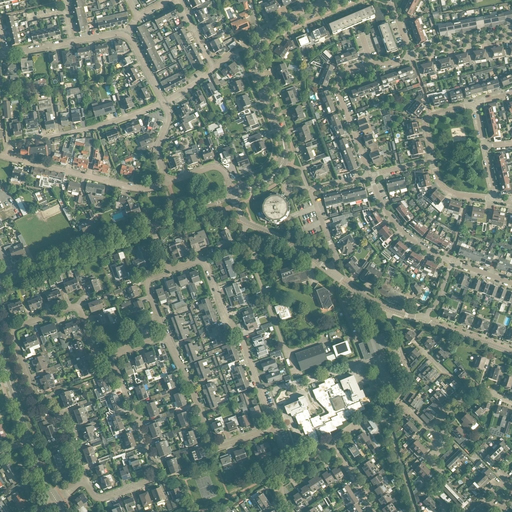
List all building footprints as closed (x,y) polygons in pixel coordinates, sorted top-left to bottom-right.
[(86,6),(85,0),(74,3),(75,9),(73,9),(73,10),(84,7),(86,6)] [(200,0),(197,0),(190,4),(192,9),(203,4),(200,0)] [(275,3),(278,1),(277,0),(267,0),(269,3),(272,12),(276,10),(278,9),(275,3)] [(272,12),(269,3),(263,5),(262,1),(259,3),(261,9),(264,7),(267,13),(268,13),(269,13),(272,12)] [(416,12),(418,6),(409,1),(408,2),(407,4),(407,5),(406,7),(414,11),(416,12)] [(374,17),(378,27),(388,23),(388,22),(386,22),(383,15),(380,15),(380,13),(382,12),(382,11),(381,10),(381,9),(380,8),(379,8),(378,7),(377,7),(376,7),(375,7),(373,8),(372,6),(370,7),(374,17)] [(73,10),(74,15),(85,13),(84,7),(73,10)] [(362,11),(366,21),(374,17),(370,7),(362,11)] [(411,16),(414,11),(406,7),(405,9),(404,9),(404,11),(403,12),(409,15),(411,20),(413,19),(412,17),(411,16)] [(173,18),(178,16),(174,8),(169,10),(173,18)] [(195,14),(197,19),(206,14),(203,9),(195,14)] [(169,10),(164,13),(168,21),(173,18),(169,10)] [(359,24),(366,21),(362,11),(354,14),(359,24)] [(128,12),(120,14),(123,24),(129,23),(127,16),(130,16),(130,17),(128,12)] [(248,17),(246,12),(239,15),(241,20),(231,24),(235,34),(250,27),(248,22),(247,23),(246,19),(248,17)] [(87,19),(85,13),(74,15),(76,21),(87,19)] [(168,21),(164,13),(159,16),(163,24),(168,21)] [(502,21),(506,20),(505,13),(497,15),(499,25),(502,24),(502,21)] [(117,26),(123,24),(120,14),(114,15),(117,26)] [(207,23),(216,18),(218,17),(218,16),(216,18),(215,16),(208,19),(206,14),(197,19),(200,24),(205,21),(207,23)] [(350,27),(359,24),(354,14),(346,17),(350,27)] [(111,27),(117,26),(114,15),(109,16),(111,27)] [(499,25),(497,15),(490,16),(491,23),(496,22),(496,25),(499,25)] [(105,28),(111,27),(109,16),(103,18),(105,28)] [(163,24),(159,16),(154,18),(159,29),(162,28),(160,25),(163,24)] [(487,24),(491,23),(490,16),(483,17),(484,28),(488,27),(487,24)] [(342,31),(350,27),(346,17),(338,21),(342,31)] [(481,28),(484,28),(483,17),(475,19),(477,26),(481,25),(481,28)] [(98,24),(99,28),(99,30),(105,28),(103,18),(97,19),(97,21),(98,24)] [(205,33),(213,29),(211,24),(217,21),(216,18),(207,23),(208,25),(202,28),(203,29),(202,30),(202,31),(203,33),(204,33),(205,33)] [(76,21),(77,27),(88,25),(87,19),(76,21)] [(412,28),(420,25),(418,19),(409,22),(410,26),(411,25),(412,28)] [(477,26),(475,19),(468,20),(470,30),(473,30),(472,27),(477,26)] [(467,31),(470,30),(468,20),(460,22),(462,29),(466,28),(467,31)] [(333,35),(342,31),(338,21),(328,25),(330,32),(332,31),(333,35)] [(458,30),(462,29),(460,22),(453,23),(455,33),(458,33),(458,30)] [(378,27),(381,36),(391,32),(388,23),(378,27)] [(455,33),(453,23),(446,24),(447,32),(451,31),(452,34),(455,33)] [(135,29),(138,34),(148,29),(145,24),(135,29)] [(413,34),(422,31),(424,30),(422,24),(420,25),(412,28),(413,30),(412,31),(413,34)] [(447,32),(446,24),(435,26),(437,31),(438,34),(440,34),(440,36),(443,35),(443,32),(447,32)] [(89,30),(88,25),(77,27),(78,33),(89,30)] [(318,29),(322,38),(324,37),(325,40),(331,37),(328,31),(326,32),(323,27),(322,27),(321,27),(320,27),(319,28),(319,29),(318,29)] [(56,38),(53,28),(48,29),(50,37),(53,37),(53,39),(56,38)] [(138,34),(141,40),(150,35),(148,29),(138,34)] [(183,29),(174,34),(176,39),(186,34),(183,29)] [(218,36),(222,34),(224,33),(223,30),(219,32),(218,30),(215,32),(213,29),(205,33),(205,34),(204,35),(205,38),(206,38),(207,38),(216,34),(217,37),(218,36)] [(319,40),(322,38),(318,29),(317,30),(316,29),(315,29),(314,30),(313,31),(312,32),(314,37),(312,38),(314,44),(320,42),(319,40)] [(42,42),(45,41),(42,30),(36,32),(38,40),(42,39),(42,42)] [(415,37),(416,39),(424,36),(422,31),(413,34),(414,37),(415,37)] [(381,36),(384,44),(394,41),(391,32),(381,36)] [(189,40),(186,34),(176,39),(179,45),(189,40)] [(314,44),(312,38),(311,37),(309,38),(307,34),(305,35),(304,34),(303,34),(302,34),(301,35),(305,45),(309,44),(310,45),(311,46),(314,44)] [(141,40),(143,45),(153,40),(150,35),(141,40)] [(298,36),(298,37),(298,38),(296,39),(298,43),(295,44),(300,57),(303,55),(303,54),(302,51),(307,49),(305,45),(301,35),(300,35),(299,36),(298,36)] [(424,36),(416,39),(417,42),(416,42),(417,45),(421,44),(422,47),(432,44),(430,40),(428,41),(426,36),(424,36)] [(210,43),(212,48),(221,44),(218,39),(210,43)] [(156,46),(153,40),(143,45),(146,50),(144,51),(145,52),(154,46),(156,46)] [(179,45),(182,50),(192,45),(189,40),(179,45)] [(111,50),(112,56),(112,57),(113,62),(118,59),(117,56),(118,56),(117,53),(120,53),(120,51),(123,50),(122,41),(115,43),(116,49),(111,50)] [(278,51),(276,53),(282,57),(284,55),(285,55),(290,49),(290,50),(294,49),(290,41),(287,42),(287,43),(284,48),(279,45),(276,50),(278,51)] [(394,41),(384,44),(387,53),(391,51),(391,53),(396,51),(398,51),(394,41)] [(193,44),(192,45),(182,50),(183,49),(186,55),(196,49),(193,44)] [(224,49),(221,44),(212,48),(215,53),(218,52),(220,56),(225,51),(224,49)] [(100,54),(102,53),(101,45),(95,46),(97,55),(94,56),(94,58),(95,65),(96,70),(99,69),(100,69),(100,68),(101,67),(101,66),(100,66),(100,65),(99,65),(99,64),(98,64),(97,57),(100,57),(100,54)] [(145,52),(147,57),(157,52),(154,46),(145,52)] [(504,58),(507,58),(506,50),(506,52),(504,52),(503,48),(500,48),(500,46),(497,47),(498,58),(504,57),(504,58)] [(83,48),(85,58),(86,64),(91,63),(91,58),(89,47),(83,48)] [(489,52),(488,53),(490,61),(493,60),(493,59),(498,58),(497,47),(493,47),(493,49),(491,49),(491,54),(489,54),(488,53),(489,53),(489,52)] [(79,57),(75,57),(76,59),(77,66),(77,68),(81,67),(80,60),(79,59),(85,58),(83,48),(77,49),(79,57)] [(199,55),(196,49),(186,55),(189,60),(199,55)] [(351,49),(349,49),(353,60),(358,58),(356,50),(353,51),(351,49)] [(479,50),(481,61),(486,60),(487,61),(490,61),(488,53),(488,54),(486,55),(485,50),(482,51),(482,49),(479,50)] [(333,57),(326,50),(323,53),(330,60),(333,57)] [(473,65),(473,66),(475,65),(475,61),(481,61),(479,50),(475,50),(476,52),(473,52),(474,57),(471,57),(471,55),(470,55),(473,65)] [(72,56),(72,55),(70,55),(69,52),(63,53),(64,56),(63,56),(64,63),(65,63),(65,65),(71,64),(71,67),(73,67),(75,78),(78,77),(77,68),(77,66),(76,59),(75,57),(75,55),(72,56)] [(147,57),(150,62),(160,57),(157,52),(147,57)] [(340,52),(339,53),(343,64),(348,62),(345,54),(342,55),(340,52)] [(453,60),(455,68),(458,67),(458,66),(464,64),(461,53),(457,54),(458,56),(455,56),(456,61),(454,62),(453,60),(454,60),(453,60)] [(473,66),(473,65),(470,55),(468,56),(467,53),(465,54),(464,53),(461,53),(464,64),(469,63),(470,65),(473,65),(473,66)] [(51,54),(51,55),(50,55),(51,64),(55,63),(55,69),(59,68),(57,54),(53,54),(51,54)] [(322,54),(319,56),(324,61),(321,68),(332,72),(334,67),(327,64),(327,63),(329,61),(322,54)] [(189,60),(192,65),(202,60),(199,55),(189,60)] [(113,62),(113,63),(112,66),(120,62),(125,70),(128,68),(127,65),(133,62),(130,57),(125,59),(123,57),(118,59),(113,62)] [(163,62),(160,57),(150,62),(153,67),(163,62)] [(452,68),(455,68),(453,60),(454,62),(451,62),(450,58),(447,59),(447,57),(443,58),(446,69),(452,67),(452,68)] [(436,64),(438,72),(441,71),(441,70),(446,69),(443,58),(440,59),(440,60),(438,61),(439,64),(436,64)] [(34,71),(32,61),(28,61),(27,61),(27,59),(21,60),(22,66),(21,66),(21,67),(22,67),(22,71),(23,73),(34,71)] [(204,66),(202,60),(192,65),(194,71),(204,66)] [(153,67),(156,73),(165,68),(163,62),(153,67)] [(438,74),(438,72),(436,64),(436,65),(436,66),(434,67),(432,63),(430,63),(429,62),(426,63),(429,73),(430,76),(438,74)] [(5,64),(4,64),(5,76),(10,75),(11,79),(11,80),(12,80),(18,79),(17,66),(16,66),(13,67),(13,66),(12,66),(12,65),(13,65),(12,63),(9,64),(8,63),(5,63),(5,64)] [(227,67),(221,72),(225,77),(229,73),(233,77),(239,72),(236,67),(237,66),(234,63),(227,68),(227,67)] [(418,69),(420,77),(424,76),(423,75),(429,73),(426,63),(423,64),(423,65),(420,66),(422,70),(419,71),(418,69)] [(284,64),(275,67),(277,73),(276,74),(281,87),(292,83),(284,64)] [(411,67),(406,69),(410,80),(418,78),(415,71),(413,72),(411,67)] [(128,74),(129,78),(138,73),(136,68),(130,71),(128,68),(125,70),(123,71),(124,73),(125,76),(128,74)] [(319,73),(323,74),(330,77),(332,72),(321,68),(319,73)] [(406,69),(401,71),(405,82),(410,80),(406,69)] [(187,81),(184,76),(182,71),(177,74),(182,84),(187,81)] [(403,82),(405,82),(401,71),(396,72),(399,80),(402,79),(403,82)] [(141,78),(138,73),(129,78),(131,81),(129,82),(131,87),(137,84),(135,81),(143,77),(141,78)] [(319,73),(317,78),(328,82),(330,77),(323,74),(319,73)] [(171,77),(176,87),(182,84),(177,74),(171,77)] [(391,74),(386,76),(388,84),(391,83),(392,86),(395,85),(391,74)] [(506,77),(503,78),(502,76),(498,77),(500,80),(503,87),(509,84),(506,77)] [(171,90),(176,87),(171,77),(166,80),(171,90)] [(37,88),(47,85),(45,78),(35,81),(37,88)] [(326,87),(328,82),(317,78),(317,80),(320,82),(319,84),(326,87)] [(166,80),(160,82),(166,92),(171,90),(166,80)] [(236,93),(245,90),(241,80),(232,84),(232,86),(233,89),(234,89),(236,93)] [(377,82),(372,84),(375,92),(376,96),(383,94),(381,86),(379,87),(377,82)] [(210,83),(203,87),(209,98),(214,95),(215,98),(217,101),(219,100),(220,101),(223,100),(218,90),(218,91),(216,92),(215,90),(214,90),(210,83)] [(471,95),(477,94),(475,86),(474,83),(469,85),(469,86),(471,95)] [(372,93),(375,92),(372,84),(367,86),(370,97),(372,97),(372,93)] [(369,98),(370,97),(367,86),(362,88),(364,96),(367,95),(369,98)] [(462,93),(465,92),(464,89),(463,87),(463,86),(460,86),(460,88),(454,89),(457,101),(458,101),(459,101),(460,100),(461,100),(463,99),(462,93)] [(300,101),(297,92),(295,87),(286,90),(287,93),(284,94),(288,105),(300,101)] [(150,98),(145,88),(138,92),(141,97),(140,97),(140,99),(141,101),(142,102),(150,98)] [(445,90),(447,97),(450,96),(452,102),(454,102),(455,102),(456,102),(457,101),(454,89),(449,91),(449,89),(445,90)] [(319,100),(330,96),(328,91),(325,92),(324,90),(318,91),(319,94),(320,94),(321,96),(318,99),(319,100)] [(352,94),(349,95),(352,103),(360,101),(356,90),(351,91),(352,94)] [(444,98),(447,97),(445,90),(442,91),(443,92),(437,94),(440,105),(441,105),(443,105),(443,104),(446,104),(444,98)] [(191,98),(190,98),(198,112),(202,110),(199,105),(206,102),(200,91),(193,94),(194,94),(195,96),(193,96),(193,98),(191,98)] [(422,99),(425,98),(422,91),(418,93),(419,95),(411,104),(421,112),(425,107),(420,104),(422,102),(421,100),(422,99)] [(437,93),(427,95),(429,102),(433,101),(434,107),(437,106),(439,106),(439,105),(440,105),(437,94),(437,93)] [(251,105),(247,94),(235,99),(236,103),(238,103),(240,109),(239,109),(240,113),(244,111),(248,110),(247,106),(251,105)] [(125,110),(134,107),(131,98),(121,101),(123,108),(124,107),(125,110)] [(50,99),(38,101),(40,111),(51,109),(50,99)] [(92,107),(95,117),(115,111),(113,101),(98,105),(97,101),(91,102),(92,107)] [(188,110),(187,107),(186,107),(185,105),(189,104),(187,101),(181,104),(183,107),(184,108),(177,112),(180,118),(190,113),(191,113),(191,112),(191,111),(191,110),(190,110),(189,110),(188,110)] [(321,105),(322,109),(323,110),(334,106),(332,101),(324,104),(321,105)] [(495,106),(494,103),(488,104),(489,108),(483,109),(484,112),(485,112),(485,115),(493,113),(492,107),(495,106)] [(411,104),(406,111),(411,116),(413,113),(418,117),(421,112),(411,104)] [(300,106),(290,110),(294,122),(303,118),(300,110),(301,110),(300,106)] [(336,111),(334,106),(323,110),(324,113),(327,111),(328,114),(336,111)] [(83,109),(71,111),(72,115),(73,122),(80,121),(80,117),(81,117),(81,118),(85,117),(83,109)] [(359,127),(367,123),(369,122),(366,114),(368,114),(367,110),(357,114),(359,121),(357,121),(359,126),(359,127)] [(244,111),(240,113),(238,114),(239,118),(238,119),(239,121),(246,118),(250,127),(246,129),(247,132),(251,130),(260,127),(254,112),(254,113),(251,114),(251,113),(245,115),(244,111)] [(43,114),(46,130),(55,128),(54,120),(51,121),(49,115),(52,114),(52,112),(43,114)] [(26,122),(27,130),(39,128),(37,119),(36,113),(31,114),(32,121),(26,122)] [(61,115),(61,119),(62,125),(65,125),(65,126),(66,126),(68,126),(68,125),(68,124),(69,124),(68,118),(70,117),(69,113),(63,113),(63,115),(62,115),(61,115)] [(329,116),(326,118),(328,124),(339,120),(337,114),(330,117),(329,116)] [(385,126),(389,124),(391,124),(390,121),(389,115),(383,117),(385,126)] [(157,120),(147,117),(146,122),(147,122),(146,126),(148,127),(146,132),(151,134),(153,128),(156,129),(157,124),(156,124),(157,120)] [(185,132),(191,129),(188,123),(189,122),(187,119),(186,118),(180,121),(181,124),(179,126),(182,132),(185,131),(185,132)] [(20,119),(12,121),(12,123),(9,123),(11,131),(13,130),(15,136),(22,135),(20,119)] [(134,123),(126,126),(129,134),(141,129),(138,121),(134,122),(134,123)] [(407,125),(408,130),(418,129),(417,123),(411,124),(411,121),(403,123),(402,124),(403,125),(404,126),(407,125)] [(363,131),(364,134),(373,131),(369,122),(367,123),(359,127),(361,132),(363,131)] [(496,125),(487,126),(487,127),(488,126),(489,129),(488,129),(488,132),(500,130),(498,124),(496,125)] [(297,129),(302,143),(311,139),(305,125),(297,129)] [(330,129),(332,134),(343,130),(341,125),(333,128),(330,129)] [(419,134),(418,129),(408,130),(409,136),(407,136),(407,140),(414,138),(414,135),(419,134)] [(111,131),(106,133),(109,142),(118,138),(119,141),(124,140),(121,131),(118,132),(117,130),(111,132),(111,131)] [(332,134),(334,140),(338,138),(338,137),(345,135),(343,130),(332,134)] [(497,130),(488,132),(489,132),(490,135),(489,135),(490,138),(494,137),(494,142),(501,141),(501,136),(498,136),(497,130)] [(365,142),(365,143),(374,139),(372,137),(375,136),(373,131),(364,134),(365,137),(363,138),(365,142)] [(262,139),(259,134),(249,138),(251,144),(254,142),(255,145),(254,145),(257,153),(262,151),(262,150),(266,148),(264,141),(261,142),(260,140),(262,139)] [(139,152),(145,150),(144,146),(152,143),(148,135),(138,139),(142,147),(137,148),(139,152)] [(340,141),(339,140),(335,141),(337,148),(348,143),(346,138),(340,141)] [(85,147),(86,139),(76,139),(76,141),(75,145),(85,147)] [(375,142),(374,139),(365,143),(367,148),(369,147),(371,150),(379,147),(377,141),(375,142)] [(412,147),(412,150),(422,148),(421,142),(415,143),(415,140),(404,142),(406,148),(412,147)] [(66,164),(67,164),(68,158),(71,159),(71,158),(73,151),(74,145),(70,144),(69,150),(63,148),(62,154),(60,162),(61,162),(61,164),(65,165),(66,164)] [(48,153),(47,145),(31,147),(31,148),(27,148),(26,150),(21,150),(21,155),(31,156),(48,159),(49,158),(48,153)] [(193,149),(185,152),(187,157),(186,158),(189,165),(198,162),(195,154),(199,153),(196,145),(192,147),(193,149)] [(312,163),(322,159),(323,159),(329,156),(328,152),(314,158),(310,147),(303,150),(307,161),(311,160),(312,163),(311,163),(312,163)] [(371,159),(380,156),(382,155),(384,154),(383,151),(381,152),(379,147),(371,150),(372,153),(370,154),(371,158),(371,159)] [(201,150),(199,151),(201,156),(203,155),(205,161),(213,158),(210,148),(205,150),(205,149),(202,150),(201,150)] [(340,152),(341,157),(352,153),(350,148),(342,151),(340,152)] [(423,153),(422,148),(412,150),(409,150),(409,151),(411,156),(412,159),(418,158),(418,155),(423,153)] [(103,164),(103,162),(96,160),(98,151),(94,150),(92,163),(95,164),(93,170),(100,172),(103,164)] [(225,164),(227,163),(230,162),(231,163),(235,162),(231,150),(224,152),(223,151),(222,150),(220,151),(219,152),(220,154),(219,154),(222,163),(223,163),(224,164),(225,164)] [(495,159),(496,162),(504,160),(507,160),(506,154),(508,153),(508,151),(504,151),(497,152),(498,155),(494,156),(494,160),(495,159)] [(54,156),(53,155),(52,160),(60,162),(62,154),(55,152),(54,156)] [(133,161),(137,159),(137,158),(143,156),(142,152),(124,159),(126,162),(133,160),(133,161)] [(178,167),(182,166),(182,164),(185,163),(181,152),(173,155),(172,157),(171,156),(168,162),(169,163),(172,169),(175,168),(177,169),(178,167)] [(246,166),(250,165),(246,155),(244,156),(243,153),(239,155),(240,158),(236,159),(239,167),(246,165),(246,166)] [(341,157),(341,158),(342,160),(343,160),(343,163),(354,159),(352,153),(341,157)] [(73,165),(80,167),(82,159),(83,155),(80,155),(78,156),(78,158),(75,157),(74,159),(73,165)] [(380,156),(371,159),(371,160),(372,159),(373,164),(376,163),(377,166),(385,163),(382,155),(380,156)] [(80,167),(87,169),(89,161),(82,159),(80,167)] [(343,163),(345,168),(356,164),(354,159),(343,163)] [(100,172),(108,174),(109,167),(107,167),(107,165),(103,164),(103,162),(103,164),(100,172)] [(319,175),(326,172),(323,164),(317,166),(315,165),(314,167),(310,169),(311,171),(310,173),(311,174),(312,175),(313,177),(314,177),(315,179),(319,178),(319,175)] [(358,169),(356,164),(345,168),(345,169),(349,169),(350,172),(358,169)] [(126,169),(127,167),(122,166),(121,174),(131,176),(133,168),(129,167),(128,170),(126,169)] [(33,167),(31,174),(41,176),(43,170),(33,167)] [(16,181),(16,179),(20,179),(20,182),(25,183),(27,174),(22,172),(23,170),(14,168),(11,180),(16,181)] [(43,170),(41,176),(39,183),(40,183),(39,186),(41,187),(43,187),(44,181),(48,182),(50,172),(43,170)] [(416,184),(420,183),(430,180),(428,175),(423,176),(422,170),(415,172),(416,178),(416,184)] [(63,183),(65,175),(50,172),(48,182),(49,183),(54,184),(55,181),(63,183)] [(404,178),(398,179),(400,190),(406,188),(404,178)] [(394,191),(400,190),(398,179),(392,181),(394,191)] [(430,180),(420,183),(416,184),(417,189),(419,189),(420,191),(421,191),(423,196),(427,193),(426,187),(431,186),(430,180)] [(392,181),(386,182),(389,193),(394,191),(392,181)] [(79,193),(80,185),(70,182),(68,190),(79,193)] [(104,194),(105,186),(87,183),(86,191),(104,194)] [(511,183),(509,184),(501,186),(502,188),(501,188),(501,192),(506,191),(507,194),(509,193),(510,194),(511,194),(511,183)] [(365,188),(359,189),(361,200),(367,199),(365,188)] [(356,202),(361,200),(359,189),(353,191),(356,202)] [(42,190),(33,195),(37,202),(38,201),(40,207),(48,203),(42,190)] [(431,204),(434,202),(440,194),(436,190),(432,195),(430,193),(425,198),(428,200),(427,201),(431,204)] [(353,191),(347,192),(350,203),(356,202),(353,191)] [(338,204),(344,203),(341,194),(341,192),(335,193),(338,204)] [(341,194),(344,203),(344,204),(350,203),(347,192),(341,194)] [(284,222),(285,222),(284,220),(287,218),(287,217),(289,215),(289,212),(290,211),(289,207),(291,207),(289,207),(289,203),(288,202),(289,202),(287,200),(286,198),(285,198),(285,197),(284,197),(285,194),(284,194),(283,197),(281,196),(282,193),(281,195),(278,194),(270,195),(267,197),(266,195),(267,197),(264,199),(261,206),(261,210),(259,210),(261,210),(261,214),(266,220),(269,221),(268,223),(269,223),(269,222),(273,223),(280,222),(283,220),(284,222)] [(335,193),(329,195),(332,206),(338,204),(335,193)] [(89,194),(86,196),(90,205),(94,203),(90,194),(89,194)] [(440,194),(434,202),(438,205),(436,207),(438,210),(443,204),(441,202),(445,198),(440,194)] [(127,197),(120,195),(119,202),(125,204),(126,208),(125,209),(128,217),(141,212),(138,204),(134,206),(132,201),(130,202),(129,199),(126,198),(127,197)] [(326,207),(332,206),(329,195),(323,196),(326,207)] [(20,197),(16,199),(24,216),(28,214),(20,197)] [(446,206),(444,206),(442,210),(447,212),(453,214),(456,202),(451,200),(449,206),(446,205),(446,206)] [(399,214),(406,208),(408,207),(404,201),(401,202),(396,205),(398,208),(396,209),(399,214)] [(458,215),(461,216),(463,210),(460,209),(462,204),(456,202),(453,214),(458,216),(458,215)] [(67,207),(63,209),(67,217),(71,216),(69,210),(67,207)] [(399,214),(403,218),(410,213),(406,208),(399,214)] [(477,222),(477,218),(479,209),(473,208),(472,213),(469,213),(469,214),(466,214),(465,219),(471,220),(471,221),(477,222)] [(484,209),(479,209),(477,218),(477,222),(486,223),(487,215),(484,215),(484,209)] [(497,226),(498,222),(500,212),(494,211),(493,216),(490,216),(489,223),(492,223),(491,225),(497,226)] [(368,224),(371,222),(379,217),(377,214),(376,212),(370,215),(370,214),(364,216),(365,219),(368,224)] [(505,213),(500,212),(498,222),(497,226),(501,227),(502,227),(502,226),(503,226),(503,225),(506,226),(507,219),(504,219),(505,213)] [(352,213),(350,214),(346,215),(342,216),(336,217),(338,222),(330,225),(335,237),(337,236),(337,237),(338,237),(340,237),(341,236),(340,235),(343,234),(340,227),(347,224),(345,219),(350,217),(352,220),(354,218),(352,213)] [(414,217),(410,213),(403,218),(407,223),(414,217)] [(381,220),(379,217),(371,222),(374,227),(371,228),(373,231),(380,227),(378,228),(377,225),(382,222),(381,220)] [(413,229),(419,222),(415,218),(409,225),(413,229)] [(81,225),(84,233),(90,231),(90,232),(95,230),(91,220),(87,222),(88,223),(81,225)] [(424,226),(419,222),(413,229),(418,233),(424,226)] [(378,233),(382,237),(389,230),(387,228),(385,226),(380,230),(378,228),(380,227),(373,231),(376,234),(378,233)] [(422,237),(428,230),(424,226),(418,233),(422,237)] [(228,230),(221,233),(224,241),(217,243),(220,249),(230,246),(229,245),(234,243),(233,240),(232,240),(228,230)] [(389,245),(387,244),(391,240),(390,241),(388,239),(393,235),(391,233),(389,230),(382,237),(379,239),(383,243),(382,244),(382,245),(385,249),(389,245)] [(205,245),(209,244),(204,231),(198,233),(199,235),(189,239),(191,244),(194,252),(198,251),(197,250),(206,247),(205,245)] [(425,239),(430,241),(434,234),(429,231),(425,239)] [(344,242),(338,245),(342,253),(344,251),(346,255),(353,251),(350,248),(352,247),(351,244),(354,242),(350,234),(342,239),(344,242)] [(440,236),(434,234),(430,241),(435,244),(440,236)] [(435,244),(440,247),(445,239),(440,236),(435,244)] [(169,245),(174,260),(185,256),(183,252),(187,251),(182,237),(175,240),(177,245),(170,247),(169,245)] [(453,243),(445,239),(440,247),(440,248),(443,249),(445,250),(447,247),(451,249),(453,243)] [(395,255),(397,252),(404,245),(401,243),(399,241),(395,246),(393,244),(394,243),(389,249),(395,255)] [(463,256),(466,249),(467,246),(457,242),(456,248),(460,249),(458,254),(463,256)] [(12,245),(4,248),(7,253),(10,251),(13,260),(18,258),(21,257),(27,255),(22,244),(19,245),(20,247),(15,249),(14,247),(13,248),(12,245)] [(395,255),(403,261),(406,256),(404,254),(408,249),(406,247),(404,245),(397,252),(395,255)] [(134,249),(134,251),(136,250),(140,261),(134,263),(135,268),(141,266),(142,269),(151,266),(145,251),(144,251),(142,246),(134,249)] [(467,246),(466,249),(463,256),(469,258),(473,248),(467,246)] [(469,258),(474,260),(477,252),(474,251),(474,248),(473,248),(469,258)] [(385,250),(382,253),(390,260),(392,258),(385,250)] [(480,254),(477,252),(474,260),(479,262),(483,252),(482,251),(480,254)] [(123,252),(114,255),(116,261),(125,257),(123,252)] [(410,266),(417,255),(414,253),(412,252),(409,257),(406,256),(407,255),(406,256),(403,261),(406,263),(410,266)] [(479,262),(485,264),(488,256),(485,255),(485,252),(483,252),(479,262)] [(489,253),(488,256),(485,264),(490,266),(492,261),(495,262),(497,256),(489,253)] [(420,257),(417,255),(410,266),(415,269),(419,271),(421,266),(422,264),(421,265),(419,264),(422,258),(420,257)] [(220,265),(222,270),(232,267),(229,256),(223,258),(224,259),(216,262),(217,266),(220,265)] [(505,259),(497,256),(495,262),(498,263),(496,268),(501,270),(505,259)] [(351,259),(352,261),(346,266),(353,274),(359,269),(355,264),(357,261),(354,257),(351,259)] [(501,270),(507,272),(511,261),(505,259),(501,270)] [(360,266),(361,267),(364,269),(368,263),(364,260),(360,266)] [(427,275),(428,272),(432,263),(429,262),(427,261),(424,267),(421,266),(419,271),(427,275)] [(110,265),(115,277),(119,276),(120,279),(127,277),(123,266),(117,268),(116,263),(110,265)] [(436,265),(432,263),(428,272),(433,275),(432,277),(435,279),(438,272),(438,273),(435,272),(438,266),(435,265),(436,265)] [(232,267),(222,270),(224,276),(221,277),(223,281),(231,278),(231,279),(236,277),(232,267)] [(364,281),(365,281),(367,279),(369,280),(368,281),(374,284),(377,277),(380,279),(383,273),(370,267),(367,271),(366,270),(360,277),(361,278),(360,278),(361,280),(363,281),(364,281)] [(279,269),(279,270),(278,270),(278,271),(278,272),(279,272),(279,273),(280,274),(281,274),(282,274),(283,278),(285,277),(287,284),(300,279),(302,283),(308,281),(305,270),(292,274),(291,270),(291,271),(290,268),(284,270),(284,269),(283,269),(283,268),(282,268),(281,268),(280,268),(280,269),(279,269)] [(198,275),(197,271),(190,273),(192,279),(193,284),(200,281),(198,275)] [(463,289),(468,291),(471,283),(466,282),(468,277),(466,276),(465,274),(463,275),(461,275),(460,277),(457,278),(457,279),(458,278),(459,280),(458,284),(464,286),(463,289)] [(185,275),(178,278),(181,286),(185,285),(185,286),(188,285),(186,280),(187,280),(185,275)] [(91,293),(100,290),(96,279),(96,280),(95,278),(92,279),(91,277),(85,280),(84,276),(79,278),(82,285),(88,283),(89,286),(88,286),(89,288),(89,289),(90,289),(91,293)] [(77,279),(70,282),(74,290),(77,289),(77,290),(80,289),(77,279)] [(385,279),(378,292),(403,306),(407,297),(386,286),(388,281),(389,280),(387,279),(387,280),(385,279)] [(471,283),(468,291),(471,292),(472,289),(477,291),(477,294),(479,288),(481,282),(480,281),(479,280),(478,279),(477,280),(475,280),(473,286),(470,285),(471,283)] [(173,280),(166,282),(170,293),(177,291),(181,302),(182,301),(184,301),(177,284),(175,285),(173,280)] [(74,290),(70,282),(64,284),(67,294),(71,293),(70,292),(74,290)] [(226,289),(229,298),(241,293),(237,283),(233,284),(234,286),(226,289)] [(422,292),(416,283),(414,285),(415,287),(412,288),(417,296),(422,292)] [(481,289),(479,288),(477,294),(482,295),(482,293),(486,294),(487,291),(489,285),(488,284),(488,283),(486,283),(485,283),(484,283),(481,289)] [(328,310),(332,305),(329,296),(328,297),(327,295),(329,292),(318,284),(314,289),(316,291),(317,292),(323,309),(327,308),(328,310)] [(197,301),(194,293),(191,285),(188,286),(194,302),(197,301)] [(128,299),(139,295),(136,286),(124,290),(125,293),(127,293),(128,295),(127,297),(128,299)] [(494,300),(494,297),(496,294),(498,288),(497,287),(496,286),(494,286),(492,286),(490,292),(487,291),(486,294),(485,297),(494,300)] [(164,293),(163,288),(156,290),(160,302),(166,299),(168,304),(171,303),(167,292),(164,293)] [(499,299),(503,301),(504,297),(506,291),(505,290),(505,289),(503,289),(502,289),(501,289),(498,295),(496,294),(494,297),(494,300),(499,302),(499,299)] [(60,290),(53,293),(56,302),(60,300),(60,301),(63,300),(60,290)] [(507,298),(504,297),(503,301),(502,303),(507,305),(508,302),(511,304),(511,301),(511,291),(511,292),(510,292),(509,292),(507,298)] [(46,295),(50,305),(53,304),(53,303),(56,302),(53,293),(46,295)] [(245,303),(241,293),(229,298),(232,307),(240,304),(241,305),(245,303)] [(41,297),(34,300),(38,308),(41,307),(41,308),(44,307),(41,297)] [(210,302),(208,298),(201,301),(202,304),(198,305),(199,308),(212,303),(211,301),(210,302)] [(28,302),(31,312),(35,311),(34,310),(38,308),(34,300),(28,302)] [(102,300),(89,304),(92,312),(103,308),(101,304),(103,303),(102,300)] [(14,303),(18,312),(21,311),(21,312),(24,311),(21,301),(14,303)] [(144,309),(142,304),(141,301),(133,304),(132,304),(135,312),(144,309)] [(7,303),(4,304),(7,311),(9,310),(11,315),(15,314),(14,313),(18,312),(14,303),(9,305),(9,304),(8,303),(7,303)] [(213,306),(212,303),(199,308),(200,311),(204,309),(206,312),(213,310),(211,306),(213,306)] [(284,319),(290,317),(288,310),(290,310),(289,308),(288,305),(288,304),(287,303),(285,303),(285,304),(278,306),(277,306),(275,307),(275,309),(277,312),(276,312),(277,314),(279,314),(280,318),(281,321),(284,319)] [(103,314),(94,317),(95,322),(97,321),(99,326),(100,325),(101,327),(111,323),(107,313),(112,311),(111,308),(103,311),(104,314),(103,314)] [(243,318),(244,322),(255,318),(254,314),(253,314),(251,308),(242,312),(244,317),(243,318)] [(462,309),(459,318),(461,318),(460,323),(466,325),(467,326),(468,324),(471,325),(474,317),(471,316),(472,312),(462,309)] [(202,317),(203,319),(216,315),(215,313),(214,313),(213,310),(206,312),(207,315),(202,317)] [(444,310),(442,317),(446,319),(449,320),(454,322),(457,314),(444,310)] [(206,325),(207,328),(212,326),(211,323),(217,321),(216,318),(217,317),(216,315),(203,319),(204,322),(206,325)] [(179,319),(178,316),(171,318),(172,322),(171,322),(172,324),(185,320),(184,317),(179,319)] [(255,318),(244,322),(246,326),(247,325),(249,331),(258,328),(256,322),(257,322),(256,320),(255,318)] [(483,331),(484,329),(487,330),(489,322),(486,321),(479,319),(478,324),(477,323),(475,328),(483,331)] [(72,322),(69,323),(72,332),(74,337),(75,340),(82,338),(81,335),(77,336),(76,334),(75,334),(76,332),(76,331),(79,330),(75,320),(72,321),(72,322)] [(174,326),(175,330),(183,327),(182,324),(186,323),(185,320),(172,324),(173,327),(174,326)] [(66,335),(72,332),(69,323),(66,325),(65,324),(62,325),(64,331),(61,332),(64,339),(67,338),(66,335)] [(58,336),(62,345),(65,344),(64,339),(61,332),(58,333),(54,324),(48,326),(51,335),(52,338),(58,336)] [(499,336),(499,334),(502,335),(505,328),(502,327),(495,324),(493,329),(491,334),(499,336)] [(44,337),(51,335),(48,326),(41,328),(44,337)] [(213,329),(212,326),(207,328),(208,331),(212,329),(213,332),(209,334),(210,337),(222,332),(221,330),(220,330),(219,327),(213,329)] [(183,327),(175,330),(177,333),(175,333),(176,336),(189,331),(188,329),(184,330),(183,327)] [(254,342),(256,347),(268,343),(267,340),(264,341),(261,335),(265,333),(263,330),(257,332),(258,336),(252,338),(252,337),(251,337),(253,342),(254,342)] [(419,338),(424,332),(420,330),(416,334),(414,332),(413,333),(410,331),(404,337),(410,342),(416,336),(419,338)] [(184,339),(185,342),(191,340),(190,338),(187,339),(186,336),(190,334),(189,331),(176,336),(177,338),(178,338),(180,341),(184,339)] [(223,334),(222,332),(210,337),(211,339),(215,338),(216,341),(223,338),(222,335),(223,334)] [(376,338),(375,334),(364,338),(365,339),(362,341),(362,343),(360,344),(362,351),(361,351),(363,356),(364,355),(366,359),(372,357),(372,358),(381,355),(379,350),(390,346),(386,334),(376,338)] [(30,338),(33,347),(39,344),(36,335),(33,336),(33,337),(30,338)] [(33,347),(30,338),(26,339),(26,338),(23,339),(26,349),(29,348),(31,353),(28,354),(29,357),(36,355),(35,352),(33,347)] [(214,348),(226,344),(225,341),(224,342),(223,338),(216,341),(217,344),(213,345),(214,348)] [(430,338),(424,345),(429,350),(436,343),(433,340),(432,341),(430,338)] [(191,340),(185,342),(186,345),(185,346),(186,349),(185,350),(186,352),(198,347),(197,345),(193,346),(191,340)] [(73,352),(74,352),(84,348),(81,341),(73,344),(71,345),(73,352)] [(332,346),(337,358),(351,353),(347,341),(332,346)] [(234,342),(222,347),(223,350),(227,348),(228,351),(235,349),(234,345),(235,345),(234,342)] [(268,355),(268,352),(266,347),(269,346),(268,343),(256,347),(258,353),(257,353),(259,358),(259,357),(268,354),(268,355)] [(322,345),(307,350),(295,354),(301,371),(328,362),(322,345)] [(198,347),(186,352),(186,354),(188,354),(189,357),(196,354),(195,352),(199,350),(198,347)] [(84,348),(74,352),(75,354),(77,354),(78,357),(86,354),(85,351),(84,348),(84,349),(84,348)] [(159,356),(157,357),(160,366),(163,374),(167,373),(162,361),(164,360),(163,359),(167,358),(164,350),(162,350),(161,349),(157,350),(159,356)] [(238,354),(238,352),(236,352),(235,349),(228,351),(229,354),(225,356),(226,359),(238,354)] [(414,361),(410,365),(412,369),(419,361),(416,359),(421,354),(415,349),(413,351),(411,349),(407,353),(410,355),(409,356),(414,361)] [(442,350),(439,352),(435,356),(441,361),(446,356),(448,359),(452,354),(447,350),(444,353),(442,350)] [(152,352),(146,354),(149,364),(156,362),(158,367),(160,366),(157,357),(156,356),(154,356),(152,352)] [(37,366),(46,362),(50,361),(47,354),(35,358),(36,359),(32,361),(34,366),(37,365),(37,366)] [(196,354),(189,357),(190,360),(189,361),(190,363),(202,359),(201,356),(197,358),(196,354)] [(239,356),(238,354),(226,359),(227,361),(231,359),(232,363),(228,364),(229,367),(235,365),(234,362),(239,360),(238,357),(239,356)] [(144,364),(141,356),(134,358),(136,363),(135,363),(137,370),(145,367),(144,364)] [(477,356),(474,367),(482,370),(486,359),(477,356)] [(195,366),(197,369),(204,366),(203,363),(207,362),(206,359),(193,364),(194,366),(195,366)] [(458,371),(455,373),(461,379),(466,374),(462,370),(464,367),(456,359),(454,362),(459,367),(457,369),(458,371)] [(79,371),(91,367),(88,360),(77,364),(79,371)] [(268,370),(269,372),(278,369),(276,364),(274,365),(273,360),(261,365),(264,371),(268,370)] [(36,368),(37,372),(48,369),(47,365),(51,364),(50,361),(46,362),(37,366),(37,368),(36,368)] [(141,383),(139,378),(135,367),(132,368),(130,362),(124,365),(128,376),(134,374),(136,379),(135,380),(137,384),(141,383)] [(426,362),(418,370),(421,373),(420,374),(420,373),(417,376),(420,379),(420,378),(422,380),(425,377),(433,369),(429,366),(428,367),(427,366),(428,365),(426,362)] [(236,368),(235,365),(229,367),(230,370),(232,369),(233,373),(231,373),(232,376),(245,371),(244,369),(243,369),(241,366),(236,368)] [(204,366),(197,369),(198,372),(197,373),(198,375),(210,371),(209,368),(205,369),(204,366)] [(499,375),(502,376),(505,368),(498,366),(496,369),(493,368),(490,378),(497,381),(499,375)] [(93,373),(91,367),(79,371),(82,377),(93,373)] [(280,374),(278,369),(269,372),(270,375),(266,376),(268,383),(279,379),(278,375),(280,374)] [(434,370),(433,369),(425,377),(426,376),(432,383),(436,379),(434,377),(437,375),(435,373),(437,372),(434,370)] [(210,371),(198,375),(198,377),(200,377),(201,381),(206,378),(207,381),(213,379),(212,376),(208,378),(207,375),(211,373),(210,371)] [(246,373),(245,371),(232,376),(233,378),(237,377),(238,380),(246,377),(244,374),(246,373)] [(44,384),(54,380),(51,381),(50,378),(52,378),(51,374),(43,377),(44,378),(40,380),(42,385),(44,384)] [(163,378),(166,384),(175,381),(172,374),(163,378)] [(319,438),(320,438),(330,434),(329,432),(336,429),(335,427),(341,424),(340,422),(347,419),(346,416),(364,409),(363,406),(371,403),(371,402),(370,403),(367,396),(365,397),(362,390),(360,391),(357,384),(357,385),(356,383),(357,382),(354,375),(346,379),(346,378),(345,378),(347,382),(345,383),(348,389),(342,391),(341,391),(339,385),(336,386),(332,377),(332,378),(326,381),(326,383),(320,386),(321,388),(314,391),(317,399),(316,399),(328,411),(329,414),(320,417),(319,415),(311,418),(308,409),(307,407),(309,406),(305,396),(298,398),(299,401),(285,407),(288,415),(291,413),(292,416),(295,415),(295,416),(296,415),(299,424),(302,423),(306,434),(308,433),(313,444),(319,441),(320,442),(319,438)] [(511,376),(506,375),(502,387),(510,389),(511,382),(511,376)] [(99,384),(100,388),(108,385),(106,378),(103,379),(102,376),(94,379),(96,385),(99,384)] [(247,381),(246,377),(238,380),(240,383),(235,385),(236,387),(249,383),(248,380),(247,381)] [(213,379),(207,381),(208,384),(203,386),(204,390),(203,390),(204,392),(216,388),(213,379)] [(55,384),(54,380),(44,384),(45,386),(44,387),(45,391),(55,387),(54,384),(55,384)] [(177,387),(175,381),(166,384),(168,391),(177,387)] [(449,385),(448,383),(445,386),(442,382),(440,383),(444,387),(451,395),(453,392),(452,391),(453,390),(454,391),(459,387),(454,381),(449,385)] [(249,383),(236,387),(237,390),(242,388),(243,391),(250,389),(248,385),(250,385),(249,383)] [(108,385),(100,388),(95,389),(99,399),(101,398),(109,395),(108,392),(111,391),(108,385)] [(135,388),(137,394),(146,391),(144,385),(135,388)] [(437,393),(436,393),(444,400),(445,399),(445,400),(448,398),(447,396),(448,395),(449,397),(451,395),(444,387),(437,393)] [(216,388),(204,392),(205,395),(206,394),(207,398),(214,395),(213,392),(217,390),(216,388)] [(61,395),(63,401),(71,398),(70,395),(73,394),(72,390),(61,395)] [(149,398),(146,391),(137,394),(140,401),(149,398)] [(417,397),(409,391),(404,398),(407,401),(406,402),(410,405),(417,397)] [(174,395),(176,402),(185,398),(182,392),(174,395)] [(440,404),(444,400),(436,393),(430,400),(433,403),(437,407),(439,405),(438,404),(439,403),(440,404)] [(106,399),(109,406),(120,402),(117,395),(110,398),(109,395),(101,398),(102,401),(106,399)] [(215,398),(214,395),(207,398),(208,401),(207,401),(208,404),(220,399),(219,396),(215,398)] [(249,425),(250,425),(246,414),(247,414),(248,413),(249,413),(247,409),(242,395),(244,402),(237,404),(239,408),(240,409),(242,408),(243,412),(242,413),(241,414),(242,417),(239,418),(238,414),(235,415),(236,416),(238,423),(239,425),(241,424),(243,428),(246,427),(247,428),(250,427),(249,425)] [(63,401),(66,408),(77,404),(75,397),(71,398),(63,401)] [(424,402),(417,397),(410,405),(414,408),(415,407),(417,408),(419,405),(421,407),(424,402)] [(187,405),(185,398),(176,402),(179,408),(187,405)] [(212,409),(218,407),(218,406),(217,403),(221,402),(220,399),(208,404),(209,406),(210,406),(211,409),(212,409)] [(258,406),(255,399),(251,401),(254,408),(250,409),(254,419),(255,418),(261,416),(258,406)] [(122,408),(120,402),(109,406),(111,412),(106,414),(107,417),(116,414),(114,411),(122,408)] [(146,405),(148,412),(157,408),(155,402),(146,405)] [(477,405),(472,410),(478,416),(480,414),(481,414),(486,409),(488,410),(490,404),(485,402),(483,408),(482,409),(477,405)] [(433,403),(426,409),(433,417),(437,414),(436,412),(437,411),(438,413),(440,410),(437,407),(433,403)] [(496,413),(503,415),(501,423),(505,424),(508,418),(509,413),(506,413),(507,409),(499,406),(496,413)] [(74,411),(77,418),(88,413),(87,411),(84,412),(83,408),(74,411)] [(160,415),(157,408),(148,412),(151,418),(160,415)] [(427,410),(420,417),(424,421),(426,419),(428,421),(429,420),(430,421),(433,419),(432,418),(433,417),(426,409),(426,410),(427,410)] [(177,415),(180,422),(188,418),(186,412),(177,415)] [(88,413),(77,418),(79,424),(88,421),(86,417),(89,416),(88,413)] [(117,417),(116,414),(107,417),(111,427),(122,422),(120,416),(117,417)] [(467,425),(464,428),(469,433),(472,430),(470,428),(476,423),(468,414),(462,420),(467,425)] [(510,419),(508,418),(505,424),(502,436),(506,438),(511,422),(511,415),(510,419)] [(151,432),(160,429),(157,422),(168,418),(167,416),(162,418),(153,420),(154,423),(147,426),(149,430),(150,430),(151,432)] [(227,424),(230,432),(237,430),(235,424),(238,423),(236,416),(228,419),(230,423),(227,424)] [(224,431),(221,425),(224,424),(222,417),(216,419),(215,419),(215,421),(216,421),(217,423),(213,424),(216,433),(220,432),(221,432),(221,431),(223,431),(224,431)] [(191,425),(188,418),(180,422),(182,428),(191,425)] [(371,419),(364,424),(370,432),(372,431),(374,430),(374,429),(377,427),(371,419)] [(83,435),(84,437),(93,433),(92,430),(94,429),(93,426),(95,425),(94,422),(98,421),(98,420),(90,423),(89,424),(90,426),(82,429),(84,434),(83,435)] [(56,437),(54,432),(55,432),(52,425),(48,426),(47,421),(39,424),(42,432),(45,430),(48,439),(56,437)] [(408,431),(414,426),(409,421),(403,427),(405,428),(404,429),(404,430),(404,432),(406,433),(408,431)] [(124,429),(122,422),(111,427),(114,436),(122,433),(121,430),(124,429)] [(411,434),(413,436),(418,431),(414,426),(408,431),(406,433),(405,434),(408,437),(411,434)] [(458,437),(455,440),(459,445),(465,439),(462,436),(465,433),(459,427),(453,433),(458,437)] [(166,434),(162,435),(160,429),(151,432),(154,439),(160,436),(161,439),(167,437),(174,434),(173,432),(166,434)] [(195,437),(193,431),(187,433),(186,430),(182,432),(179,433),(180,438),(182,437),(184,441),(187,440),(195,437)] [(93,440),(94,443),(101,441),(100,438),(97,439),(96,435),(94,436),(93,433),(84,437),(86,441),(88,441),(88,442),(93,440)] [(124,439),(125,443),(134,440),(131,433),(120,437),(121,440),(124,439)] [(373,442),(369,436),(367,437),(364,433),(358,437),(362,444),(367,442),(375,454),(380,451),(377,447),(373,442)] [(198,444),(195,437),(187,440),(189,447),(198,444)] [(136,446),(134,440),(125,443),(126,446),(124,447),(125,450),(136,446)] [(504,440),(498,446),(504,453),(506,451),(506,452),(508,449),(504,445),(506,444),(506,443),(504,440)] [(164,441),(156,444),(158,450),(167,447),(164,441)] [(409,449),(414,454),(422,446),(417,441),(411,447),(409,449)] [(272,454),(271,451),(270,449),(270,448),(268,443),(262,445),(257,447),(258,450),(254,451),(256,457),(262,455),(262,454),(266,453),(267,456),(272,454)] [(359,450),(355,444),(348,449),(354,458),(360,453),(363,457),(366,455),(362,448),(359,450)] [(458,451),(455,454),(461,461),(464,458),(464,459),(465,458),(465,457),(466,456),(455,444),(453,446),(455,448),(457,450),(457,451),(458,451)] [(427,451),(422,446),(414,454),(418,459),(420,457),(421,457),(427,451)] [(498,446),(494,450),(500,457),(502,455),(503,455),(505,453),(504,453),(498,446)] [(83,450),(86,457),(95,454),(92,447),(83,450)] [(169,454),(167,447),(158,450),(160,457),(169,454)] [(183,452),(184,455),(189,454),(192,462),(202,459),(202,458),(206,456),(204,450),(199,452),(199,450),(194,452),(193,449),(188,450),(183,452)] [(234,452),(237,460),(237,461),(237,463),(241,462),(240,460),(247,457),(245,454),(246,454),(245,453),(244,449),(238,451),(237,451),(234,452)] [(494,450),(490,454),(496,461),(498,459),(500,457),(494,450)] [(447,456),(450,459),(456,466),(461,461),(455,454),(452,457),(447,452),(445,454),(447,456)] [(54,456),(58,467),(67,464),(63,453),(54,456)] [(133,453),(126,455),(128,461),(130,466),(132,465),(134,470),(141,467),(139,462),(138,460),(136,461),(133,453)] [(97,460),(95,454),(86,457),(88,463),(97,460)] [(229,457),(228,454),(220,457),(221,459),(220,460),(223,466),(224,469),(232,466),(231,463),(229,456),(229,457)] [(490,454),(484,460),(486,462),(488,461),(493,465),(495,462),(496,461),(490,454)] [(365,473),(375,466),(371,460),(373,459),(371,456),(361,463),(362,462),(365,466),(362,468),(365,473)] [(167,461),(169,468),(178,465),(175,458),(167,461)] [(450,459),(444,464),(451,471),(454,468),(455,467),(454,467),(456,466),(450,459)] [(119,469),(124,480),(131,478),(127,467),(130,466),(128,461),(124,462),(123,460),(122,461),(124,465),(123,466),(124,468),(119,469)] [(106,465),(104,461),(99,463),(98,463),(99,466),(95,468),(98,476),(106,474),(103,466),(106,465)] [(9,463),(0,469),(0,472),(1,474),(5,472),(10,479),(8,480),(10,483),(17,479),(15,476),(17,474),(9,463)] [(414,467),(413,469),(407,474),(408,477),(414,472),(416,474),(418,472),(421,475),(427,469),(422,463),(416,470),(414,467)] [(180,471),(178,465),(169,468),(171,475),(180,471)] [(373,479),(380,474),(384,472),(385,472),(383,468),(380,470),(377,465),(375,466),(365,473),(368,477),(371,475),(373,479)] [(332,471),(332,472),(338,481),(344,477),(345,479),(348,477),(341,467),(338,469),(339,470),(338,471),(336,468),(332,471)] [(427,469),(421,475),(423,477),(421,479),(423,482),(432,474),(427,469)] [(489,474),(491,472),(488,469),(482,475),(489,482),(490,480),(491,481),(493,478),(489,474)] [(323,476),(328,483),(329,485),(335,481),(336,483),(339,481),(338,481),(332,472),(329,475),(327,472),(322,475),(323,476)] [(387,478),(384,480),(383,478),(386,476),(384,472),(380,474),(373,479),(371,481),(374,485),(377,484),(379,487),(388,481),(387,478)] [(489,482),(482,475),(481,473),(477,477),(485,485),(487,483),(488,484),(489,482)] [(107,488),(108,488),(108,489),(109,489),(111,488),(112,487),(111,486),(112,486),(110,481),(113,480),(110,475),(103,477),(104,480),(101,481),(102,484),(101,484),(103,489),(106,487),(107,488)] [(317,476),(313,479),(319,489),(325,485),(327,487),(329,485),(328,483),(323,476),(319,479),(317,476)] [(474,483),(481,489),(481,490),(483,488),(485,485),(477,477),(473,481),(474,483)] [(310,485),(306,487),(312,496),(311,494),(319,489),(313,479),(308,482),(310,485)] [(383,497),(390,492),(392,491),(390,488),(388,490),(384,484),(389,481),(388,481),(379,487),(375,490),(378,495),(380,493),(383,497)] [(449,483),(450,483),(449,482),(448,482),(447,481),(440,487),(445,492),(452,485),(449,483)] [(417,492),(418,491),(424,485),(421,483),(415,489),(417,492)] [(479,491),(481,489),(474,483),(468,488),(471,491),(473,489),(477,494),(480,491),(479,491)] [(349,488),(348,485),(338,491),(343,500),(352,494),(349,488)] [(445,492),(450,497),(457,491),(452,485),(445,492)] [(303,492),(299,494),(305,503),(305,502),(305,503),(308,502),(306,500),(312,496),(306,487),(306,486),(301,489),(303,492)] [(162,493),(161,488),(153,491),(157,502),(161,501),(162,503),(166,501),(163,493),(162,493)] [(185,499),(182,491),(179,492),(178,488),(174,490),(174,491),(171,492),(172,497),(169,498),(173,508),(177,507),(174,501),(182,498),(184,499),(185,499)] [(16,504),(20,511),(27,506),(17,491),(6,498),(9,502),(13,499),(16,504)] [(394,498),(392,499),(388,494),(392,491),(390,492),(383,497),(378,500),(382,505),(384,503),(387,507),(396,500),(394,498)] [(420,499),(428,507),(433,501),(429,496),(426,499),(418,491),(417,492),(414,495),(416,502),(420,499)] [(450,497),(447,500),(445,502),(447,504),(452,499),(455,502),(462,496),(457,491),(450,497)] [(152,503),(148,493),(140,496),(144,508),(148,507),(147,505),(152,503)] [(291,501),(297,511),(298,511),(296,508),(305,503),(299,494),(298,493),(294,496),(295,499),(292,501),(291,500),(291,501)] [(346,505),(349,508),(358,502),(354,496),(355,496),(353,493),(352,494),(343,500),(347,498),(350,502),(346,505)] [(258,505),(266,499),(263,494),(262,495),(261,494),(260,495),(260,496),(258,497),(256,494),(250,498),(252,501),(254,500),(258,505)] [(88,501),(85,498),(86,498),(86,497),(85,495),(84,495),(84,496),(83,495),(79,497),(80,498),(76,501),(77,502),(74,504),(78,510),(81,508),(80,507),(88,501)] [(454,511),(455,511),(461,506),(464,504),(467,501),(462,496),(455,502),(458,505),(458,506),(457,506),(457,507),(453,510),(454,511)] [(135,505),(133,498),(124,501),(128,511),(133,509),(132,507),(135,505)] [(270,505),(266,499),(258,505),(261,510),(259,511),(265,511),(269,510),(267,507),(268,506),(268,507),(269,506),(270,505)] [(397,511),(398,511),(400,510),(398,507),(396,509),(392,503),(396,501),(396,500),(387,507),(382,510),(383,511),(397,511)] [(433,501),(428,507),(426,509),(428,511),(436,511),(434,510),(438,506),(433,501)] [(247,511),(250,511),(244,502),(241,505),(245,511),(247,511)] [(358,502),(349,508),(350,507),(353,511),(361,511),(362,511),(358,506),(359,506),(357,503),(358,502)] [(122,511),(119,503),(114,505),(115,509),(112,510),(112,511),(122,511)] [(320,511),(322,511),(318,506),(318,505),(317,503),(309,508),(311,510),(308,511),(320,511)] [(483,508),(485,506),(482,503),(476,509),(479,511),(486,511),(487,511),(483,508)]
